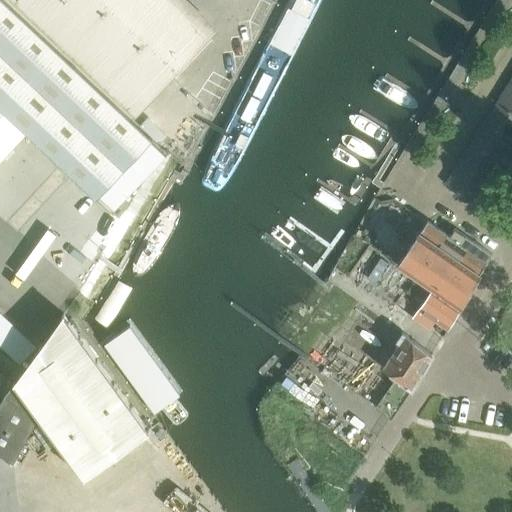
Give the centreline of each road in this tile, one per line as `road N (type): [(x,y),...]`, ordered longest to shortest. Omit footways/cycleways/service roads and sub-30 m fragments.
road 1 (residential): [(511,248),(427,191),(511,58)]
road 2 (residential): [(350,511),(426,386),(460,351)]
